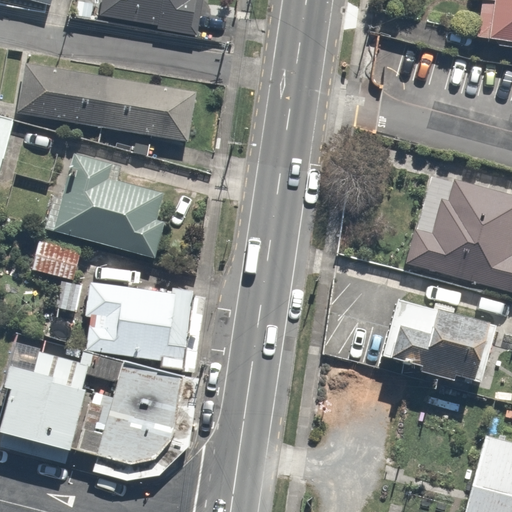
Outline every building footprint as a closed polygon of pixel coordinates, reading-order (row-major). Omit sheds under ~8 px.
[(7,0),(42,9),(44,0),(7,0)] [(100,0),(98,17),(187,34),(193,0),(100,0)] [(511,0),(468,0),(468,2),(477,5),(468,40),(511,50),(511,0)] [(187,90),(25,69),(18,120),(180,141),(187,90)] [(0,154),(11,117),(0,113),(0,154)] [(125,167),(72,151),(60,189),(48,185),(35,232),(149,266),(171,193),(122,179),(125,167)] [(511,190),(422,170),(400,267),(511,292),(511,190)] [(81,249),(39,239),(32,270),(74,280),(81,249)] [(83,286),(61,281),(55,306),(77,311),(83,286)] [(193,296),(90,283),(85,316),(91,318),(85,350),(163,362),(162,367),(184,370),(193,296)] [(479,328),(390,300),(372,361),(460,388),(479,328)] [(79,326),(45,316),(39,339),(72,349),(79,326)] [(84,395),(86,390),(82,389),(88,365),(39,352),(34,373),(8,366),(3,386),(13,389),(1,432),(69,450),(70,448),(84,395)] [(93,397),(84,395),(70,448),(129,465),(155,460),(171,440),(185,375),(124,362),(113,398),(94,393),(93,397)] [(511,511),(511,442),(486,436),(464,511),(511,511)]
